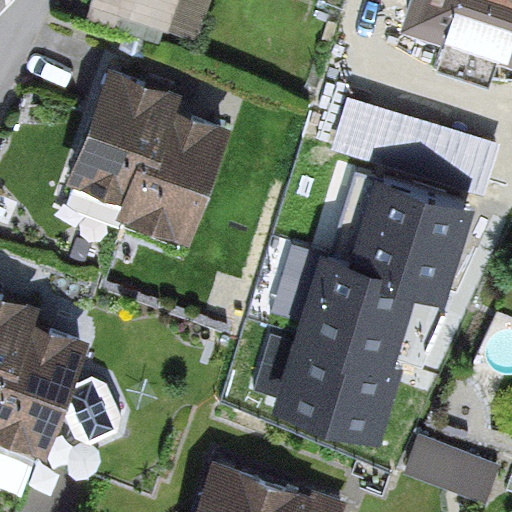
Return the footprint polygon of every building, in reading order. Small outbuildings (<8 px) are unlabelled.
[(170,0),(83,0),(81,9),(160,34),(170,0)] [(511,0),(414,0),(408,20),(511,54),(511,0)] [(177,85),(102,55),(56,169),(124,196),(118,212),(177,236),(223,122),(171,101),(177,85)] [(31,307),(0,295),(0,425),(43,442),(56,408),(66,412),(77,434),(92,440),(118,428),(122,413),(108,381),(93,373),(79,379),(67,374),(79,341),(26,321),(31,307)] [(413,467),(493,495),(507,457),(427,429),(413,467)] [(343,511),(344,510),(204,453),(180,511),(343,511)]
